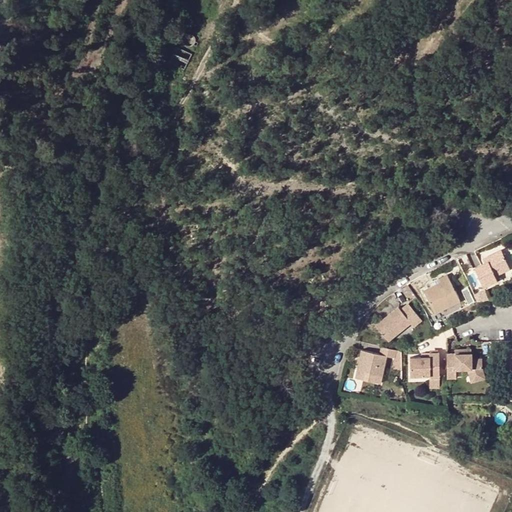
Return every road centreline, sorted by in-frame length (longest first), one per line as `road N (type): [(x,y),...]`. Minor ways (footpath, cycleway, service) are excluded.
road 1 (unclassified): [(329,387),(344,335),(365,302),(429,260),(511,224)]
road 2 (track): [(5,171),(47,128),(57,97),(109,36),(124,0)]
